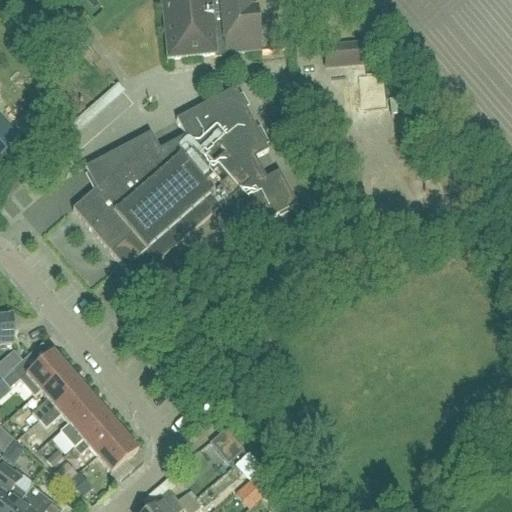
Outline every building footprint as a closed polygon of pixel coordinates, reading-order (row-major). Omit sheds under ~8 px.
[(160,0),(166,62),(259,54),(258,42),(259,42),(256,11),(251,11),(249,0),(160,0)] [(346,5),(341,0),(324,0),(337,13),(346,5)] [(322,52),(324,72),(364,68),(362,48),(322,52)] [(149,138),(84,173),(94,195),(71,214),(139,292),(161,272),(156,266),(218,212),(222,219),(216,222),(229,245),(295,210),(278,176),(265,183),(254,163),(267,156),(234,93),(175,124),(184,141),(158,154),(149,138)] [(398,118),(396,103),(387,104),(389,119),(398,118)] [(0,158),(18,141),(0,121),(0,158)] [(0,347),(11,347),(10,321),(0,321),(0,347)] [(32,401),(38,396),(65,372),(50,356),(30,373),(22,364),(12,373),(0,384),(8,393),(18,384),(32,401)] [(79,389),(65,372),(38,396),(46,404),(30,418),(37,425),(53,412),(79,389)] [(67,428),(93,405),(79,389),(53,412),(37,425),(44,433),(59,420),(67,428)] [(93,405),(67,428),(58,436),(65,445),(72,452),(81,444),(108,421),(93,405)] [(87,452),(95,461),(122,438),(108,421),(81,444),(72,452),(78,460),(87,452)] [(110,477),(136,454),(122,438),(95,461),(110,477)] [(0,511),(13,511),(19,505),(30,491),(21,485),(22,484),(3,469),(2,470),(0,472),(0,511)] [(254,481),(233,499),(244,511),(251,511),(268,497),(254,481)] [(148,511),(182,511),(192,504),(185,497),(175,505),(167,496),(148,511)] [(27,511),(19,505),(13,511),(57,511),(42,500),(32,511),(27,511)]
